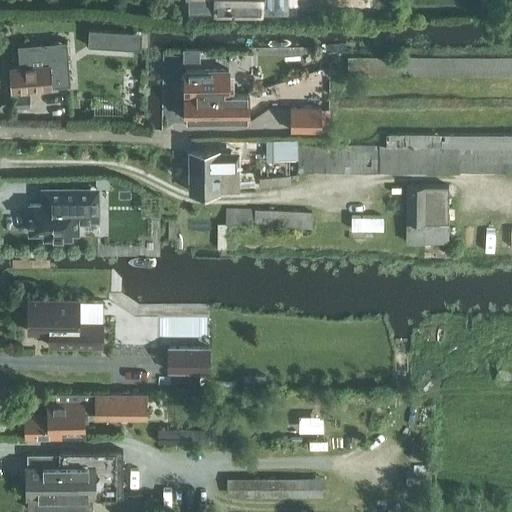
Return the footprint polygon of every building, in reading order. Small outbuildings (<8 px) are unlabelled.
[(216,0),(217,12),(260,13),(260,0),(216,0)] [(140,51),(142,29),(89,26),(88,48),(140,51)] [(201,49),(183,49),(183,63),(201,63),(201,49)] [(511,72),(511,55),(348,55),(348,72),(511,72)] [(13,89),(61,85),(71,85),(69,58),(48,60),(48,64),(12,67),(13,89)] [(185,95),(193,95),(229,94),(229,69),(185,70),(185,95)] [(193,119),(237,119),(237,93),(229,94),(193,95),(193,119)] [(15,107),(31,106),(30,94),(14,95),(15,107)] [(292,119),(321,119),(321,107),(292,106),(292,119)] [(321,119),(292,119),(291,131),(321,131),(321,119)] [(511,132),(377,133),(377,144),(299,144),(298,169),(459,170),(511,170),(511,132)] [(190,170),(240,170),(240,159),(220,159),(219,150),(189,150),(190,170)] [(240,181),(240,170),(190,170),(190,191),(235,191),(235,182),(240,181)] [(448,247),(448,242),(449,227),(448,227),(448,222),(449,222),(449,185),(406,185),(406,222),(406,243),(424,243),(424,254),(439,255),(439,247),(448,247)] [(86,222),(98,222),(98,190),(57,190),(57,206),(38,206),(38,234),(52,234),(52,240),(80,240),(80,234),(86,234),(86,222)] [(225,223),(254,224),(254,225),(301,227),(301,236),(311,236),(311,227),(312,227),(313,211),(255,209),(254,208),(226,207),(225,223)] [(47,333),(47,346),(103,347),(103,321),(78,320),(78,298),(26,298),(25,333),(47,333)] [(211,344),(171,344),(171,368),(211,368),(211,344)] [(511,379),(511,361),(494,362),(494,379),(511,379)] [(84,425),(84,411),(91,411),(96,415),(119,415),(121,418),(127,418),(129,415),(146,415),(146,392),(47,392),(48,414),(26,414),(27,437),(60,437),(60,425),(84,425)] [(301,438),(323,439),(324,412),(302,411),(301,438)] [(194,442),(194,429),(158,429),(158,442),(194,442)] [(123,496),(123,450),(59,450),(59,455),(28,455),(28,464),(27,464),(27,496),(28,496),(28,509),(62,509),(62,511),(73,511),(73,509),(92,508),(92,496),(123,496)] [(323,479),(227,479),(227,496),(323,497),(323,479)]
